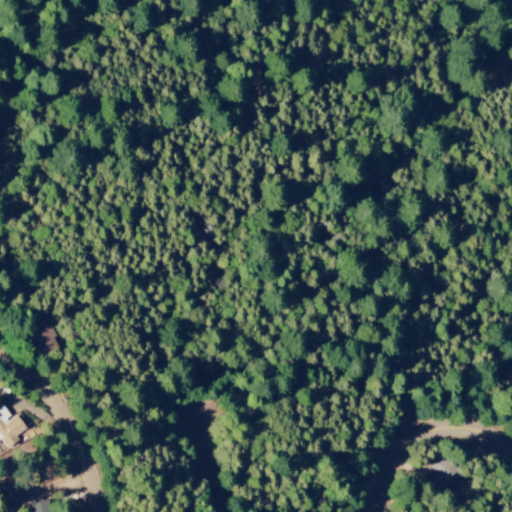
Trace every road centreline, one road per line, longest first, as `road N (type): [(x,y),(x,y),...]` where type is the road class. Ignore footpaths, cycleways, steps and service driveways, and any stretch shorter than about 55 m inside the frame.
road 1 (residential): [(109,511),(93,452),(67,409),(0,343)]
road 2 (residential): [(372,511),(394,461),(414,443),(458,429),(511,439)]
